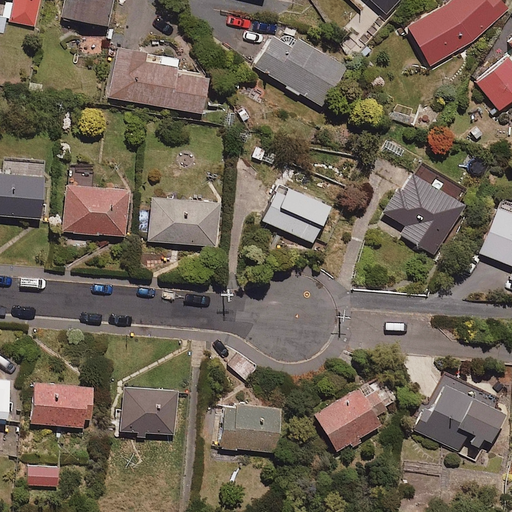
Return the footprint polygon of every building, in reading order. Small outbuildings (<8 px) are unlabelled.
[(36,0),(10,0),(7,19),(33,23),(36,0)] [(107,0),(60,0),(58,14),(104,22),(107,0)] [(375,0),(385,9),(393,0),(375,0)] [(439,0),(404,22),(430,64),(468,41),(505,3),(501,0),(439,0)] [(285,42),(269,31),(251,58),(317,101),(342,62),(293,31),(285,42)] [(511,32),(506,38),(511,44),(471,78),(497,108),(511,95),(511,32)] [(174,51),(114,41),(106,95),(198,109),(204,72),(171,67),(174,51)] [(398,160),(407,150),(388,134),(380,144),(398,160)] [(41,157),(2,155),(1,169),(0,168),(0,212),(37,215),(41,157)] [(486,164),(472,159),(465,180),(478,185),(486,164)] [(90,167),(62,165),(59,228),(121,232),(124,184),(89,182),(90,167)] [(461,199),(401,168),(380,209),(387,213),(380,226),(433,254),(461,199)] [(325,200),(275,177),(258,216),(309,238),(325,200)] [(215,196),(147,192),(144,238),(212,242),(215,196)] [(511,207),(494,200),(475,249),(511,263),(511,266),(508,277),(511,278),(511,207)] [(256,366),(241,353),(229,367),(244,380),(256,366)] [(424,405),(417,401),(408,419),(415,423),(413,428),(475,460),(502,408),(474,394),(478,386),(443,368),(424,405)] [(346,441),(349,446),(360,439),(357,434),(378,421),(372,412),(398,395),(383,373),(368,383),(364,375),(310,410),(335,449),(346,441)] [(89,381),(28,378),(26,420),(86,424),(87,404),(89,381)] [(0,419),(12,420),(13,381),(0,380),(0,419)] [(173,385),(119,383),(117,428),(171,430),(173,385)] [(275,403),(219,399),(216,445),(272,448),(275,403)] [(55,464),(25,464),(25,483),(55,483),(55,464)]
